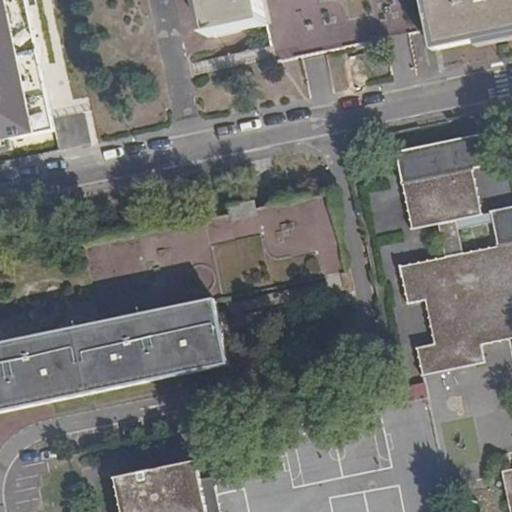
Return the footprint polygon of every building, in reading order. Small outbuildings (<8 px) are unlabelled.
[(0,0),(0,143),(54,131),(27,0),(0,0)] [(266,0),(203,0),(205,5),(211,4),(218,42),(273,31),(266,0)] [(266,0),(273,31),(276,51),(278,62),(431,31),(422,0),(266,0)] [(511,0),(422,0),(431,31),(436,52),(452,49),(467,46),(479,43),(511,35),(511,0)] [(485,342),(511,336),(511,229),(507,207),(486,212),(477,169),(491,166),(483,132),(396,150),(414,228),(439,222),(447,258),(402,269),(409,303),(430,299),(440,343),(419,347),(425,375),(489,362),(485,342)] [(0,344),(218,299),(225,298),(323,278),(337,275),(349,273),(334,194),(133,235),(85,245),(0,262),(0,344)] [(0,413),(232,364),(218,299),(0,344),(0,413)] [(205,479),(201,461),(117,478),(124,511),(224,511),(217,477),(205,479)]
